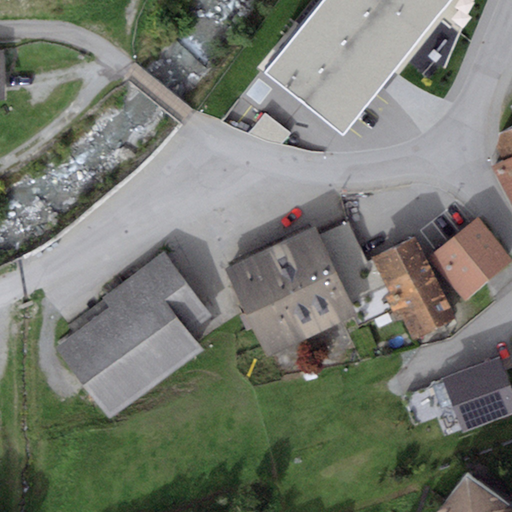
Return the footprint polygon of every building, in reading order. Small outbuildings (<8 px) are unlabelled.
[(452,0),(321,0),(264,72),(344,136),(452,0)] [(289,133),(264,116),(251,134),(281,143),(289,133)] [(511,126),(498,134),(494,147),(501,159),(491,165),(511,203),(511,126)] [(511,259),(476,218),(429,257),(464,298),(511,259)] [(357,314),(315,227),(226,269),(268,357),(357,314)] [(453,317),(414,238),(373,259),(412,337),(453,317)] [(108,307),(55,349),(110,420),(203,348),(190,331),(211,314),(163,252),(102,299),(108,307)] [(511,411),(511,391),(499,358),(443,380),(463,431),(511,411)] [(511,511),(511,507),(511,508),(468,475),(436,511),(511,511)]
